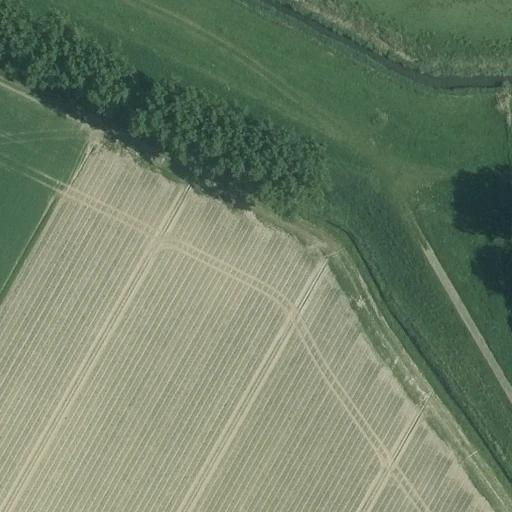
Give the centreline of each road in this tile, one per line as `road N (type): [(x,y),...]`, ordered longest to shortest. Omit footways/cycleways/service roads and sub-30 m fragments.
road 1 (track): [(107,0),(292,94),(395,172)]
road 2 (track): [(511,399),(415,231)]
road 3 (track): [(511,235),(395,172)]
